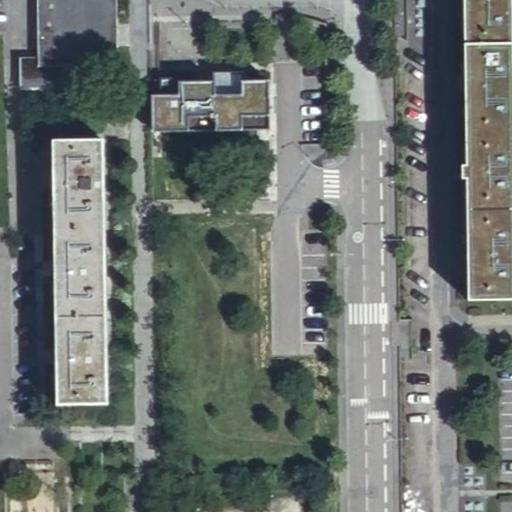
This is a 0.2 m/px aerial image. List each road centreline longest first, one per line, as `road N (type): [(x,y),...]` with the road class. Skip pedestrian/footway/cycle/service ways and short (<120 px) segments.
road 1 (residential): [(446,511),(436,0)]
road 2 (residential): [(363,0),(369,511)]
